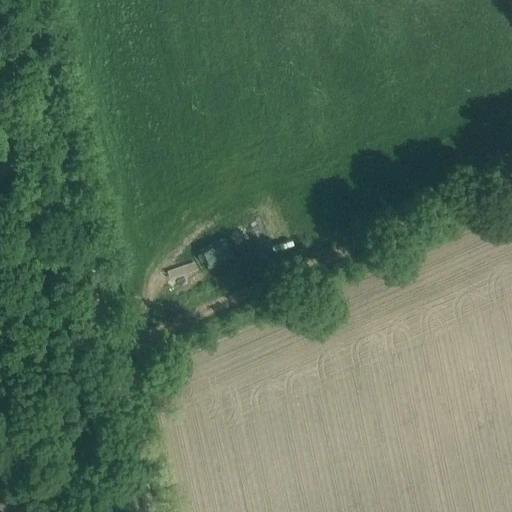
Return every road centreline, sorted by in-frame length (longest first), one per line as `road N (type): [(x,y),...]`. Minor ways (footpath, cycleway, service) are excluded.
road 1 (track): [(0,419),(109,382),(146,337),(511,175)]
road 2 (track): [(149,511),(30,0)]
